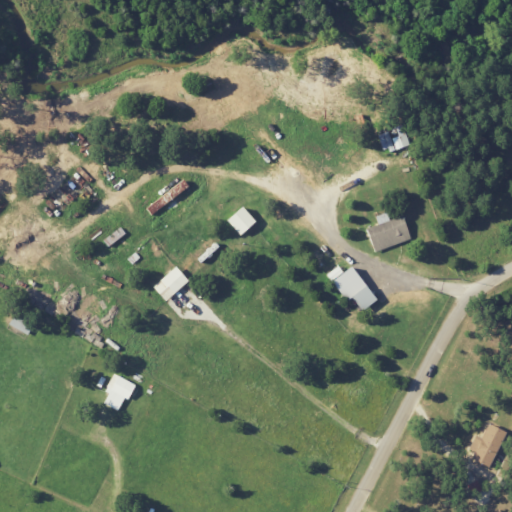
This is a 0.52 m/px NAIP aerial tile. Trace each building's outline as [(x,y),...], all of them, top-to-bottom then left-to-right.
[(389,138),(387,132),(377,134),(381,153),(409,146),(404,128),(396,130),(397,136),(389,138)] [(149,215),(187,188),(181,179),(143,207),(149,215)] [(253,221),(238,206),(223,220),(237,236),(253,221)] [(372,252),(408,238),(399,215),(386,220),(383,212),(372,217),(375,224),(363,229),(372,252)] [(124,235),(120,228),(101,238),(105,245),(124,235)] [(163,302),(186,281),(172,266),(149,287),(163,302)] [(341,271),(337,266),(326,274),(356,314),(374,300),(348,266),(341,271)] [(132,383),(112,374),(104,392),(107,393),(102,403),(119,411),(132,383)] [(478,439),(471,436),(463,454),(487,466),(503,432),(485,424),(478,439)]
